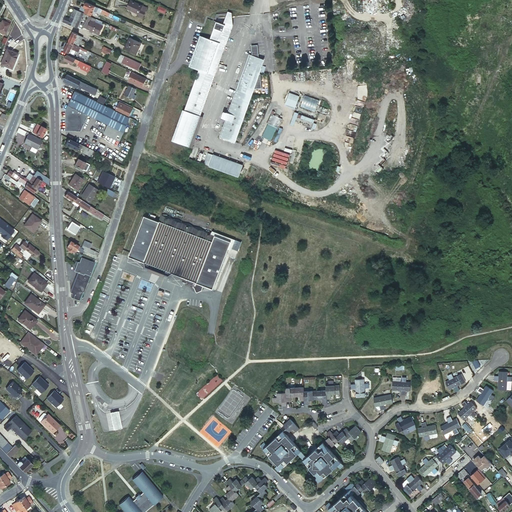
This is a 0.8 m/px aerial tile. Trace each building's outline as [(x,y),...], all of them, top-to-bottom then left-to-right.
[(95,6),(86,1),(84,6),(86,8),(85,11),(91,14),(95,6)] [(127,9),(138,14),(141,8),(142,6),(131,1),(127,9)] [(141,8),(138,14),(138,15),(142,18),(146,10),(141,8)] [(63,21),(76,27),(78,23),(76,22),(81,12),(74,9),(69,19),(64,17),(64,19),(63,21)] [(225,23),(231,25),(230,10),(228,9),(222,25),(224,25),(225,23)] [(84,16),(85,14),(81,12),(76,22),(78,23),(82,15),(84,16)] [(94,23),(96,19),(89,16),(88,17),(84,26),(88,28),(88,29),(93,31),(100,34),(103,27),(94,23)] [(1,22),(0,23),(0,31),(4,34),(9,24),(2,20),(1,22)] [(188,148),(199,117),(231,25),(225,23),(224,25),(222,25),(215,22),(209,40),(199,37),(189,66),(199,69),(173,142),(188,148)] [(72,31),(68,41),(78,46),(82,38),(77,36),(78,34),(72,31)] [(124,49),(136,54),(141,44),(129,38),(124,49)] [(78,46),(68,41),(63,50),(69,52),(71,48),(79,52),(82,48),(78,46)] [(260,74),(262,66),(259,64),(259,58),(257,46),(251,46),(252,56),(249,54),(228,114),(226,114),(224,120),(226,121),(219,138),(235,144),(254,90),(262,90),(260,74)] [(1,63),(11,68),(17,53),(7,49),(1,63)] [(90,66),(66,54),(63,59),(72,64),(73,62),(77,63),(77,64),(88,70),(90,66)] [(122,63),(140,71),(143,65),(125,56),(123,55),(120,62),(122,63)] [(109,69),(112,63),(107,60),(101,71),(108,74),(110,69),(109,69)] [(132,72),(128,80),(142,87),(146,78),(132,72)] [(95,88),(66,75),(63,81),(79,89),(80,87),(82,86),(93,92),(95,88)] [(122,94),(134,99),(135,95),(133,94),(136,89),(128,85),(126,89),(125,89),(122,94)] [(125,130),(129,117),(128,117),(114,110),(92,99),(75,91),(65,110),(65,130),(81,130),(88,115),(108,124),(103,133),(120,141),(124,132),(125,130)] [(286,103),(296,107),(300,95),(290,92),(286,103)] [(306,94),(302,106),(316,111),(320,99),(306,94)] [(114,110),(128,117),(132,108),(118,102),(114,110)] [(261,137),(272,143),(283,120),(272,114),(261,137)] [(203,118),(199,117),(188,148),(192,149),(203,118)] [(32,132),(41,137),(46,128),(36,123),(32,132)] [(28,133),(23,142),(31,146),(32,145),(38,147),(42,139),(33,135),(28,133)] [(92,156),(94,151),(79,143),(78,144),(67,138),(65,143),(79,151),(80,148),(83,150),(82,152),(92,156)] [(274,154),(271,164),(285,168),(286,164),(285,164),(286,161),(275,158),(276,154),(274,154)] [(209,168),(239,179),(243,167),(213,156),(210,155),(205,167),(209,168)] [(82,169),(85,162),(77,158),(74,165),(82,169)] [(20,181),(22,178),(12,171),(9,169),(5,174),(9,176),(10,174),(20,181)] [(24,179),(36,189),(41,181),(49,186),(49,182),(49,179),(36,170),(29,180),(23,177),(13,170),(12,171),(22,178),(24,179)] [(5,174),(5,173),(2,176),(7,180),(8,179),(18,187),(19,184),(9,176),(5,174)] [(68,184),(76,189),(83,179),(74,173),(68,184)] [(100,183),(104,185),(106,180),(100,177),(97,182),(100,183)] [(22,185),(33,193),(36,189),(24,179),(22,178),(20,181),(23,183),(22,185)] [(80,194),(89,200),(97,188),(88,182),(80,194)] [(18,197),(28,204),(29,205),(34,198),(33,197),(24,190),(18,197)] [(94,215),(96,209),(95,209),(76,197),(67,191),(63,195),(73,201),(78,205),(94,215)] [(23,225),(32,232),(41,220),(31,214),(23,225)] [(183,278),(185,281),(186,283),(187,283),(194,285),(193,287),(194,287),(196,292),(198,292),(202,290),(204,283),(213,286),(227,248),(229,241),(213,235),(208,232),(203,232),(198,228),(192,228),(187,224),(181,224),(177,221),(170,220),(166,217),(161,217),(159,223),(144,218),(130,257),(145,263),(146,263),(147,267),(155,270),(170,275),(173,273),(184,276),(183,278)] [(66,229),(74,234),(79,227),(71,221),(66,229)] [(234,238),(214,232),(213,235),(229,241),(227,248),(230,249),(234,238)] [(72,252),(77,245),(70,241),(67,245),(68,246),(66,248),(72,252)] [(26,243),(23,247),(34,256),(38,251),(34,248),(34,249),(26,243)] [(19,244),(13,251),(21,258),(24,260),(26,257),(19,252),(23,247),(19,244)] [(74,261),(74,263),(72,264),(74,268),(74,270),(77,272),(70,292),(72,293),(70,297),(78,300),(82,291),(83,292),(93,263),(91,262),(80,258),(78,263),(74,261)] [(7,274),(14,279),(16,276),(9,271),(7,274)] [(27,280),(35,286),(36,285),(41,289),(46,283),(33,273),(27,280)] [(3,284),(7,287),(13,281),(8,277),(3,284)] [(30,294),(24,302),(33,310),(35,308),(39,311),(44,304),(30,294)] [(16,318),(29,327),(35,319),(23,309),(16,318)] [(43,343),(28,331),(20,342),(35,354),(43,343)] [(499,375),(495,375),(494,380),(498,381),(497,389),(498,390),(503,389),(507,390),(508,381),(511,381),(511,376),(508,376),(509,373),(500,372),(499,375)] [(466,381),(461,373),(454,376),(452,373),(448,375),(450,378),(446,381),(450,388),(454,386),(456,390),(460,388),(458,385),(466,381)] [(394,378),(391,378),(392,379),(393,382),(392,385),(392,387),(401,388),(400,392),(406,392),(406,388),(410,388),(410,379),(407,379),(407,374),(402,374),(402,378),(401,378),(394,378)] [(208,393),(212,390),(211,390),(222,380),(217,375),(203,388),(208,393)] [(355,386),(356,394),(366,393),(365,385),(369,385),(368,379),(364,380),(364,376),(354,377),(355,381),(351,381),(351,387),(355,386)] [(12,381),(5,388),(13,396),(15,395),(21,389),(12,381)] [(305,391),(305,387),(288,387),(288,392),(278,393),(278,397),(274,397),(274,401),(283,401),(283,406),(289,405),(288,400),(292,400),(292,396),(301,396),(301,400),(306,400),(306,404),(310,404),(310,399),(323,399),(323,403),(324,403),(327,403),(327,399),(336,398),(336,394),(339,394),(339,385),(327,385),(327,390),(305,391)] [(482,393),(476,401),(483,406),(489,399),(493,402),(496,398),(492,395),(495,392),(491,389),(488,386),(485,390),(482,387),(479,391),(482,393)] [(384,402),(393,401),(391,392),(373,395),(374,404),(379,403),(380,408),(384,407),(384,402)] [(456,413),(463,419),(469,413),(471,415),(472,416),(475,413),(473,410),(476,407),(474,405),(470,401),(467,403),(464,401),(461,404),(463,406),(456,413)] [(0,418),(1,419),(9,411),(0,402),(0,418)] [(485,407),(481,411),(485,416),(489,412),(485,407)] [(111,437),(122,435),(117,412),(106,414),(111,437)] [(58,424),(47,413),(39,421),(44,425),(45,425),(45,426),(51,432),(58,424)] [(15,416),(2,427),(6,431),(9,428),(19,438),(27,430),(15,416)] [(413,424),(408,416),(401,420),(399,416),(395,418),(397,422),(393,424),(397,432),(401,430),(403,433),(407,431),(405,428),(413,424)] [(283,424),(286,427),(289,431),(293,427),(296,431),(299,428),(290,418),(283,424)] [(448,423),(440,427),(444,435),(451,432),(453,435),(457,433),(456,430),(460,428),(456,420),(452,421),(450,418),(446,419),(448,423)] [(416,427),(418,435),(421,434),(422,439),(428,438),(426,433),(435,432),(433,423),(425,424),(424,420),(419,421),(420,426),(416,427)] [(330,436),(326,439),(329,443),(333,446),(339,440),(342,443),(348,437),(352,440),(361,432),(355,425),(349,430),(346,427),(339,433),(336,430),(333,433),(330,430),(328,432),(327,433),(330,436)] [(27,430),(19,438),(21,440),(29,432),(27,430)] [(264,441),(261,444),(278,464),(275,467),(278,471),(298,454),(301,451),(286,434),(283,430),(267,444),(264,441)] [(379,435),(378,439),(383,441),(379,449),(388,452),(395,435),(389,433),(385,432),(384,436),(379,435)] [(0,446),(8,455),(17,448),(14,445),(11,447),(0,435),(0,446)] [(511,437),(500,448),(507,456),(511,452),(511,450),(511,437)] [(323,442),(308,456),(307,457),(304,460),(319,476),(315,479),(318,483),(338,465),(341,468),(344,465),(326,445),(323,442)] [(439,461),(439,462),(443,460),(447,463),(450,460),(447,456),(453,451),(448,445),(441,450),(438,447),(435,449),(438,453),(434,455),(439,461)] [(500,448),(498,450),(505,457),(507,456),(500,448)] [(492,462),(484,454),(481,457),(478,454),(473,458),(482,468),(485,465),(488,465),(492,462)] [(396,476),(405,473),(402,465),(406,464),(404,459),(401,461),(399,457),(390,460),(392,464),(388,466),(389,470),(394,469),(396,476)] [(15,463),(23,472),(31,464),(26,459),(22,463),(19,460),(15,463)] [(424,465),(417,471),(422,477),(429,472),(432,475),(435,472),(432,469),(436,466),(430,459),(427,462),(424,459),(421,461),(424,465)] [(502,467),(498,470),(504,476),(507,474),(502,467)] [(466,470),(464,468),(456,474),(458,476),(460,479),(468,473),(466,470)] [(0,475),(5,484),(10,481),(8,478),(12,476),(9,472),(5,474),(4,473),(0,475)] [(120,504),(126,511),(144,511),(163,496),(143,472),(134,479),(144,492),(141,495),(140,494),(136,497),(137,498),(133,501),(129,497),(120,504)] [(258,511),(264,507),(261,503),(265,500),(262,497),(267,492),(264,488),(268,485),(265,482),(267,479),(264,476),(262,478),(259,475),(255,478),(252,475),(249,478),(246,474),(240,481),(238,479),(237,477),(233,480),(230,477),(227,480),(230,483),(227,486),(228,488),(230,489),(227,492),(230,496),(227,498),(225,497),(223,495),(220,498),(217,495),(214,498),(217,501),(213,505),(209,509),(212,511),(218,511),(224,507),(226,505),(229,508),(235,502),(233,499),(239,493),(236,490),(246,481),(252,487),(255,484),(262,491),(252,500),(258,506),(251,511),(258,511)] [(418,485),(422,481),(421,481),(420,480),(416,475),(412,478),(410,475),(405,479),(408,482),(402,487),(408,493),(414,488),(416,491),(420,488),(418,485)] [(367,511),(352,494),(355,491),(358,495),(364,489),(367,492),(377,483),(371,477),(365,482),(362,479),(355,485),(352,482),(346,488),(349,491),(332,506),(329,503),(326,506),(331,511),(367,511)] [(468,477),(467,478),(464,480),(477,497),(481,494),(482,493),(474,484),(468,477)] [(432,500),(435,503),(443,496),(441,493),(432,500)] [(24,496),(19,499),(25,508),(33,502),(28,496),(25,498),(24,496)] [(272,497),(267,503),(270,505),(275,500),(272,497)] [(503,511),(511,505),(506,499),(504,497),(502,498),(496,503),(503,511)] [(25,508),(19,499),(15,502),(16,504),(13,506),(16,511),(27,511),(28,511),(25,508)]
